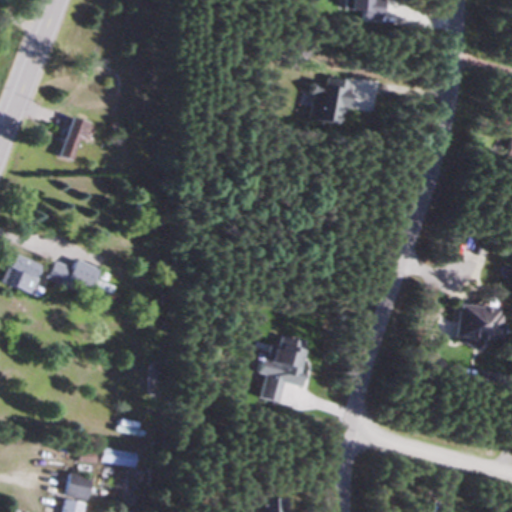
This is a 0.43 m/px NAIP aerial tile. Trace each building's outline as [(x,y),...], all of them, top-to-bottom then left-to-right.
[(345,0),(345,20),(374,21),(374,0),(345,0)] [(322,84),(309,82),(304,119),(338,124),(344,81),(322,78),(322,84)] [(78,139),(83,123),(65,117),(53,156),(66,160),(73,137),(78,139)] [(4,254),(0,264),(0,284),(23,294),(34,266),(4,254)] [(92,269),(69,260),(66,268),(48,261),(40,280),(81,297),(92,269)] [(450,340),(495,341),(496,306),(451,305),(450,340)] [(292,386),(299,343),(276,339),(274,347),(260,345),(256,371),(261,372),(258,391),(275,394),(276,384),(292,386)] [(131,451),(97,450),(97,464),(130,465),(131,451)] [(85,478),(63,473),(57,496),(79,502),(85,478)] [(252,499),(252,511),(282,511),(282,498),(252,499)] [(54,511),(77,511),(79,504),(57,499),(54,511)]
